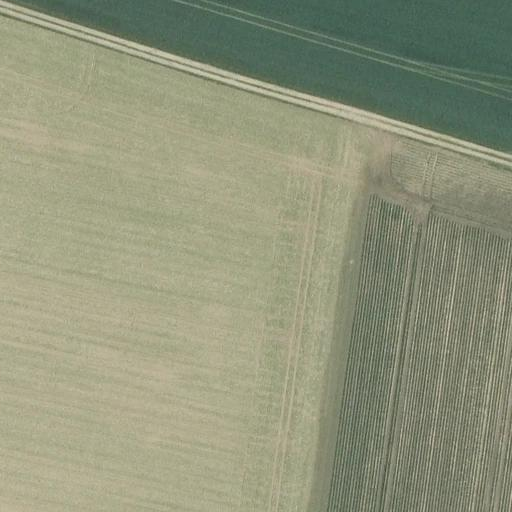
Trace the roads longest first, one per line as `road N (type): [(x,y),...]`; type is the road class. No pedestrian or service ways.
road 1 (track): [(511,160),(0,8)]
road 2 (track): [(362,115),(318,511)]
